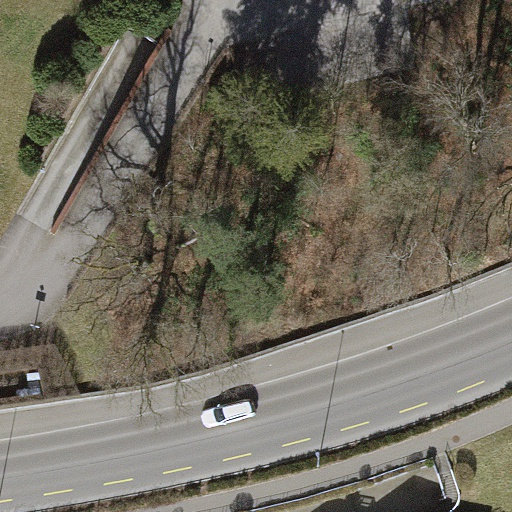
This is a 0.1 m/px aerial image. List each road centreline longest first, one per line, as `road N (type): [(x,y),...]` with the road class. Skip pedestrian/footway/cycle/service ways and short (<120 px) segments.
road 1 (secondary): [(0,474),(214,431),(377,387),(511,336)]
road 2 (residential): [(0,295),(50,275),(211,0)]
